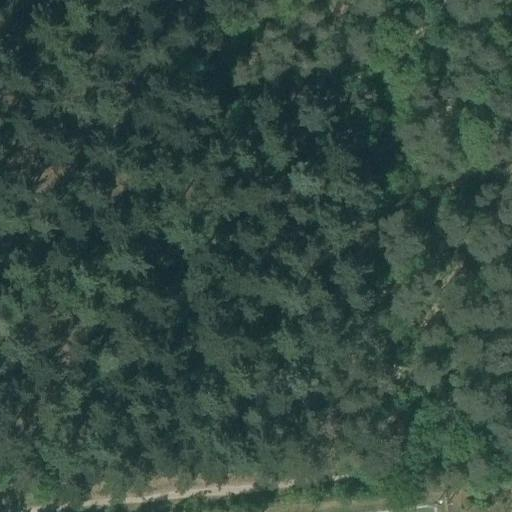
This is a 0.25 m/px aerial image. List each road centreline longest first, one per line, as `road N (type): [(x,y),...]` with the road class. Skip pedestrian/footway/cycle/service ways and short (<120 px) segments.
road 1 (track): [(330,0),(395,472)]
road 2 (track): [(69,511),(395,472),(448,454),(511,446)]
road 3 (track): [(264,0),(69,166),(0,208)]
